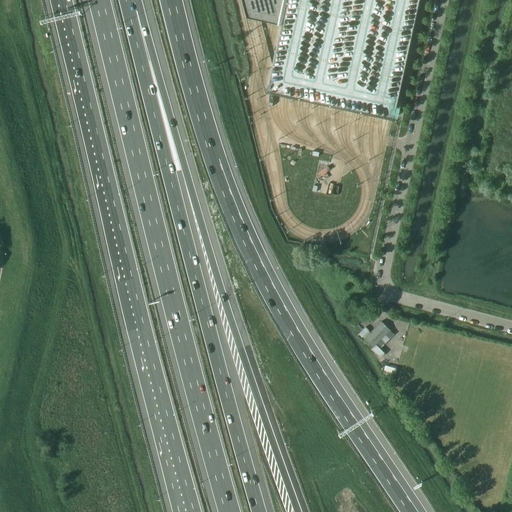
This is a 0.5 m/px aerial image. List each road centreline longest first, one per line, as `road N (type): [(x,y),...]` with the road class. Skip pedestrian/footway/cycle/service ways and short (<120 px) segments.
road 1 (motorway): [(412,511),(249,245),(198,110),(169,0)]
road 2 (motorway): [(98,0),(228,511)]
road 3 (motorway): [(64,0),(193,511)]
road 4 (motorway): [(298,511),(131,13)]
road 5 (motorway): [(258,511),(131,13)]
road 6 (unclassified): [(443,0),(385,288),(401,300),(511,327)]
